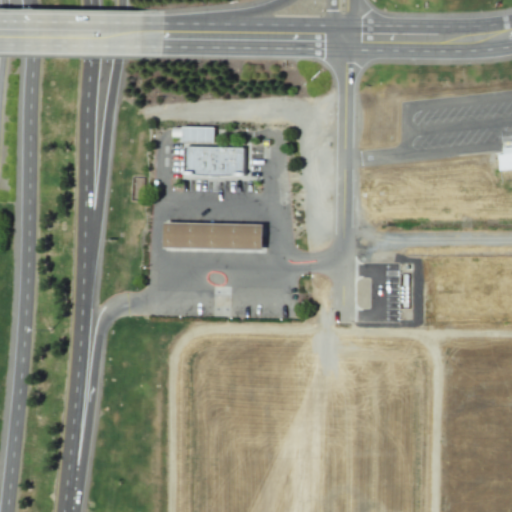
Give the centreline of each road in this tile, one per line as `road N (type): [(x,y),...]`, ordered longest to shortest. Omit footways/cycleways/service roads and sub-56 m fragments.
road 1 (secondary): [(23,0),(28,249),(6,511)]
road 2 (residential): [(343,38),(342,318)]
road 3 (secondary): [(61,511),(82,254)]
road 4 (secondary): [(82,254),(97,214),(118,0)]
road 5 (secondary): [(82,254),(86,0)]
road 6 (secondary): [(75,511),(100,325),(114,309),(156,305)]
road 7 (tertiary): [(164,37),(343,38)]
road 8 (tertiary): [(343,38),(511,34)]
road 9 (tertiary): [(0,36),(164,37)]
